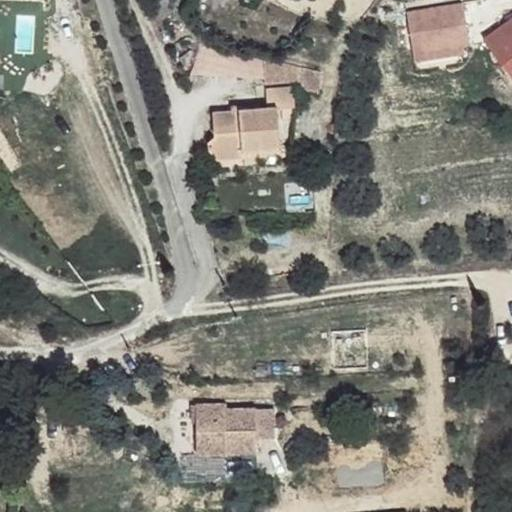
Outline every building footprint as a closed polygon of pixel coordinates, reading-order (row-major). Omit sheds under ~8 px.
[(459,0),(405,5),(409,57),(468,51),(463,0),(459,0)] [(511,24),(492,44),(511,65),(511,24)] [(317,70),(261,60),(261,83),(298,83),(298,90),(315,90),(317,70)] [(264,109),(208,114),(210,138),(202,144),(203,155),(213,160),(241,158),(240,151),(277,148),(274,109),(290,108),(289,89),(263,89),(264,109)] [(192,402),(192,443),(219,441),(221,452),(251,452),(251,439),(271,438),(269,406),(223,406),(223,401),(192,402)] [(192,443),(192,453),(221,452),(219,441),(192,443)]
